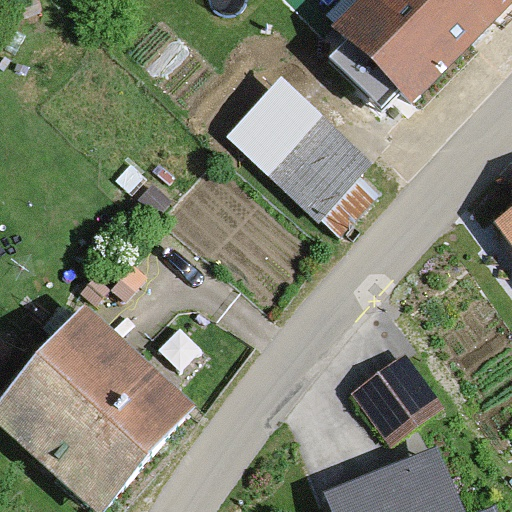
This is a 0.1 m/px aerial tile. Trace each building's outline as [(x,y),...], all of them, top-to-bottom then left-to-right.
[(507,0),(332,0),(303,29),(392,117),(507,0)] [(295,108),(242,165),(323,238),(375,181),(295,108)] [(511,187),(466,222),(511,282),(511,187)] [(51,304),(0,368),(0,449),(78,511),(95,511),(180,406),(51,304)] [(0,326),(0,353),(11,333),(0,326)] [(393,350),(338,386),(376,444),(431,408),(393,350)] [(424,511),(403,458),(332,487),(341,511),(472,511),(470,506),(456,511),(424,511)]
